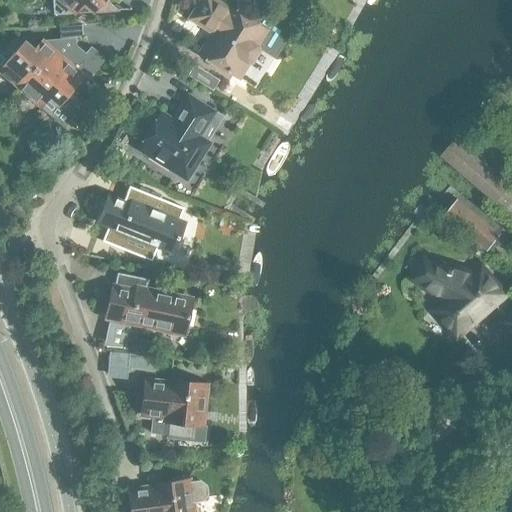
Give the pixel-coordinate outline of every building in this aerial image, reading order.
[(52,0),(53,15),(93,11),(118,9),(106,0),(52,0)] [(212,0),(202,0),(191,17),(214,32),(201,53),(233,74),(238,77),(239,76),(247,63),(247,61),(251,60),(257,50),(256,46),(258,46),(258,45),(273,55),(289,30),(260,11),(253,22),(250,21),(239,14),(230,8),(229,10),(212,0)] [(7,61),(0,68),(0,73),(16,87),(26,76),(28,78),(36,69),(46,78),(63,59),(86,79),(103,59),(91,48),(85,54),(75,45),(74,37),(42,40),(37,45),(29,39),(26,43),(24,41),(7,61)] [(26,76),(16,87),(39,107),(48,96),(72,116),(83,103),(70,91),(73,87),(76,91),(86,79),(63,59),(46,78),(36,69),(28,78),(26,76)] [(202,69),(195,79),(213,90),(220,80),(202,69)] [(168,166),(184,177),(188,173),(190,171),(193,167),(196,163),(199,159),(200,156),(202,154),(204,149),(205,145),(206,142),(197,136),(212,112),(188,97),(172,121),(160,113),(139,148),(152,156),(151,157),(167,168),(168,166)] [(458,170),(471,153),(457,140),(443,157),(458,170)] [(471,153),(458,170),(495,201),(504,190),(511,196),(511,179),(508,185),(471,153)] [(108,196),(98,222),(108,226),(102,241),(150,260),(155,245),(157,246),(172,252),(184,222),(179,220),(166,215),(170,202),(137,189),(131,205),(123,202),(108,196)] [(444,217),(488,251),(502,234),(458,198),(444,217)] [(82,221),(72,242),(81,246),(91,224),(82,221)] [(498,308),(494,303),(504,294),(484,272),(477,278),(474,275),(430,261),(420,281),(444,298),(438,306),(435,309),(457,335),(493,304),(497,308),(498,308)] [(191,301),(144,291),(147,279),(117,273),(114,288),(112,288),(106,315),(143,323),(146,327),(154,329),(158,326),(184,332),(191,301)] [(511,313),(503,321),(511,331),(511,313)] [(127,330),(123,347),(132,349),(136,332),(127,330)] [(146,356),(145,368),(157,369),(158,357),(146,356)] [(201,425),(205,384),(200,383),(196,379),(190,379),(186,382),(169,380),(169,384),(145,381),(141,414),(152,415),(150,432),(188,437),(190,423),(201,425)] [(200,480),(188,482),(187,479),(182,480),(178,477),(172,478),(169,482),(152,484),(152,488),(128,491),(131,511),(191,511),(190,503),(203,501),(208,494),(207,486),(200,480)]
